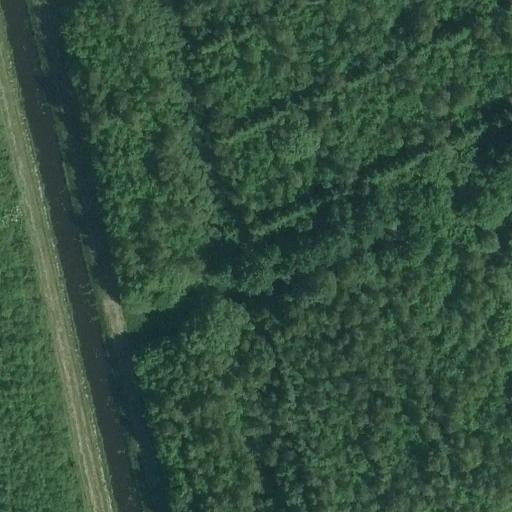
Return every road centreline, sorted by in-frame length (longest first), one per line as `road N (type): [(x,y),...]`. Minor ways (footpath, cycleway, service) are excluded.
road 1 (track): [(39,0),(153,511)]
road 2 (track): [(0,63),(102,511)]
road 3 (track): [(511,159),(113,338)]
